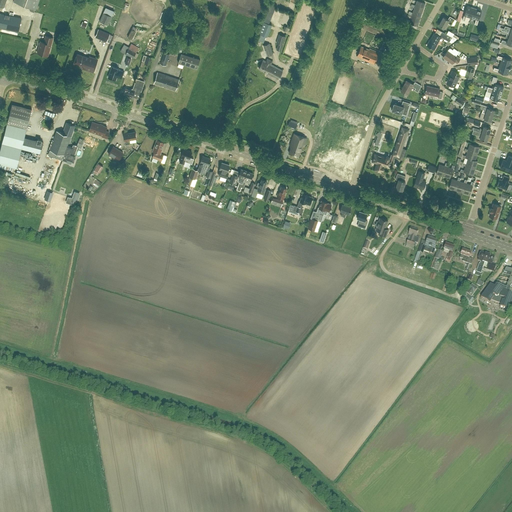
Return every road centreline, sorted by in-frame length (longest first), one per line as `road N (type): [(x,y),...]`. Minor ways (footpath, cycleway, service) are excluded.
road 1 (track): [(353,511),(291,451),(242,423),(0,346)]
road 2 (secondary): [(350,191),(0,76)]
road 3 (unclassified): [(463,300),(381,267),(411,214)]
road 4 (residential): [(467,232),(511,90)]
road 5 (residential): [(350,191),(399,70)]
